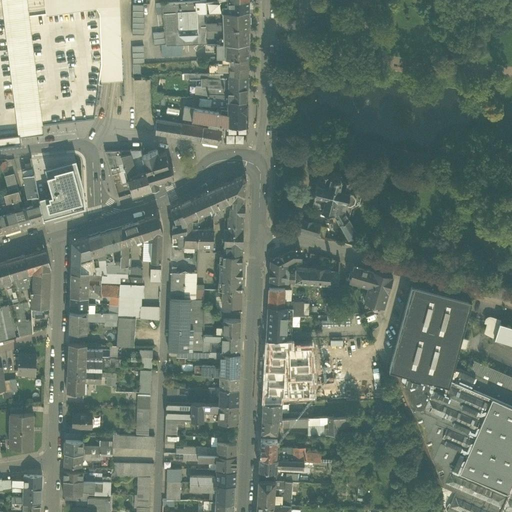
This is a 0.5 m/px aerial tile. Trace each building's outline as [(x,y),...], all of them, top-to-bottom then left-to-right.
[(44,130),(43,122),(41,123),(25,0),(0,0),(0,7),(5,7),(18,117),(8,118),(10,132),(20,131),(20,133),(44,130)] [(25,0),(41,123),(43,122),(94,116),(99,81),(111,80),(122,80),(118,0),(25,0)] [(162,3),(163,14),(175,14),(176,12),(200,11),(200,12),(206,11),(206,0),(162,3)] [(206,0),(206,11),(214,11),(212,0),(207,0),(206,0)] [(222,5),(223,10),(249,9),(248,0),(227,0),(228,5),(222,5)] [(132,5),(132,17),(143,17),(143,5),(132,5)] [(0,144),(21,142),(20,133),(20,131),(10,132),(8,118),(18,117),(5,7),(0,7),(0,144)] [(200,12),(200,27),(206,27),(239,26),(248,25),(249,9),(223,10),(214,11),(206,11),(200,12)] [(248,41),(248,32),(238,31),(201,32),(176,34),(175,14),(163,14),(165,32),(165,38),(166,44),(182,43),(206,42),(217,42),(248,41)] [(132,17),(132,34),(144,34),(144,17),(143,17),(132,17)] [(248,41),(217,42),(217,50),(248,49),(248,41)] [(182,43),(166,44),(161,45),(162,56),(182,55),(182,43)] [(144,64),(144,46),(132,47),(132,64),(144,64)] [(223,68),(229,70),(248,70),(248,56),(222,56),(222,58),(222,65),(209,65),(209,73),(220,73),(223,73),(223,68)] [(248,88),(248,76),(229,76),(229,81),(229,84),(229,88),(248,88)] [(201,86),(208,86),(224,85),(224,84),(229,84),(229,81),(227,81),(227,79),(220,79),(212,78),(208,78),(208,80),(201,80),(201,86)] [(195,96),(207,96),(207,93),(225,94),(225,95),(229,95),(229,88),(229,84),(224,84),(224,85),(208,86),(201,86),(196,86),(195,96)] [(229,100),(232,100),(247,100),(248,88),(229,88),(229,95),(229,100)] [(247,100),(232,100),(232,106),(228,106),(228,113),(228,124),(244,125),(247,125),(247,100)] [(183,117),(197,120),(199,109),(184,107),(183,117)] [(197,120),(209,121),(223,123),(228,124),(228,113),(217,112),(199,109),(197,120)] [(155,132),(180,136),(182,124),(156,120),(155,132)] [(180,136),(200,140),(203,126),(182,123),(182,124),(180,136)] [(208,127),(203,126),(200,140),(219,143),(219,142),(222,143),(225,131),(221,131),(222,129),(212,127),(208,127)] [(120,173),(124,185),(129,184),(127,176),(120,154),(131,153),(131,154),(132,157),(133,156),(132,154),(133,154),(133,150),(105,151),(112,174),(117,172),(118,173),(119,173),(119,172),(121,171),(120,173)] [(145,165),(146,170),(152,187),(159,185),(158,183),(158,182),(165,180),(165,181),(171,179),(170,177),(173,176),(172,172),(174,171),(172,164),(170,165),(168,160),(167,161),(166,158),(168,157),(165,151),(158,153),(157,150),(149,152),(142,154),(145,165)] [(120,154),(127,176),(136,173),(134,168),(135,168),(132,157),(131,154),(131,153),(120,154)] [(40,202),(44,220),(85,207),(81,180),(76,159),(45,168),(52,195),(39,199),(40,202)] [(23,170),(24,175),(33,173),(31,163),(26,164),(27,169),(23,170)] [(132,193),(152,187),(146,170),(136,173),(127,176),(129,184),(132,193)] [(332,211),(348,240),(357,235),(348,219),(349,218),(351,208),(359,203),(361,193),(359,190),(362,186),(359,180),(351,179),(342,177),(342,176),(339,171),(333,170),(329,173),(329,174),(317,172),(315,182),(312,193),(313,193),(312,199),(311,204),(311,205),(321,207),(321,209),(332,211)] [(32,196),(34,204),(40,202),(39,199),(34,173),(33,173),(24,175),(28,197),(32,196)] [(5,177),(10,194),(19,191),(14,174),(5,177)] [(243,176),(222,185),(230,201),(245,194),(246,178),(243,176)] [(218,206),(230,201),(222,185),(207,192),(214,208),(218,206)] [(21,199),(19,191),(10,194),(4,195),(5,197),(6,202),(12,201),(15,210),(21,208),(18,199),(21,199)] [(198,214),(199,215),(202,213),(214,208),(207,192),(199,195),(192,199),(198,214)] [(224,226),(224,233),(243,234),(244,212),(245,212),(245,194),(230,201),(229,215),(228,215),(227,227),(224,226)] [(192,199),(180,204),(186,220),(192,217),(198,214),(192,199)] [(0,214),(15,210),(12,201),(6,202),(0,203),(0,214)] [(225,216),(228,215),(229,215),(230,201),(218,206),(220,217),(225,216)] [(30,205),(27,206),(32,223),(44,220),(40,202),(34,204),(30,205)] [(177,224),(186,220),(180,204),(171,208),(173,213),(176,223),(177,224)] [(20,227),(32,223),(27,206),(21,208),(15,210),(20,227)] [(15,210),(0,214),(0,219),(3,232),(20,227),(15,210)] [(157,214),(138,220),(143,237),(149,235),(162,231),(157,214)] [(195,245),(198,245),(198,227),(192,227),(192,217),(186,220),(184,245),(195,245)] [(316,235),(323,237),(326,226),(319,224),(297,218),(296,221),(292,220),(291,225),(294,226),(293,229),(316,235)] [(138,220),(121,226),(121,245),(129,242),(143,237),(138,220)] [(178,245),(184,245),(186,220),(177,224),(176,223),(172,225),(172,227),(172,244),(178,245)] [(121,226),(100,232),(104,250),(111,248),(121,245),(121,226)] [(213,228),(204,228),(198,227),(198,245),(198,246),(213,246),(213,241),(213,228)] [(162,231),(149,235),(149,239),(152,239),(151,260),(161,261),(162,231)] [(100,232),(88,236),(92,253),(98,252),(104,250),(100,232)] [(89,272),(96,272),(93,259),(92,253),(88,236),(72,241),(71,267),(71,271),(89,272)] [(242,254),(242,240),(224,239),(223,245),(226,245),(226,253),(242,254)] [(120,263),(120,264),(128,265),(128,258),(129,242),(121,245),(120,263)] [(119,281),(120,275),(120,264),(120,263),(114,262),(112,250),(111,248),(104,250),(107,272),(102,272),(101,279),(101,280),(119,281)] [(24,255),(29,272),(50,266),(45,249),(24,255)] [(104,250),(98,252),(99,258),(100,272),(102,272),(107,272),(104,250)] [(270,263),(270,270),(270,276),(269,280),(294,282),(295,271),(289,271),(287,267),(287,263),(296,258),(300,259),(300,250),(290,250),(285,253),(284,252),(278,255),(279,256),(273,259),(273,263),(271,263),(270,263)] [(6,261),(11,278),(29,272),(24,255),(6,261)] [(241,290),(242,261),(220,260),(219,280),(222,280),(222,289),(241,290)] [(6,261),(0,262),(0,281),(11,278),(6,261)] [(128,267),(128,265),(120,264),(120,275),(127,275),(128,275),(128,267)] [(364,301),(383,307),(388,291),(388,292),(393,276),(373,270),(373,271),(354,265),(349,280),(369,286),(364,301)] [(49,306),(50,266),(29,272),(30,299),(31,306),(49,306)] [(128,275),(142,276),(142,268),(130,267),(128,267),(128,275)] [(295,270),(295,271),(294,282),(329,285),(330,270),(330,269),(309,268),(309,271),(295,270)] [(151,281),(161,281),(161,278),(161,269),(151,269),(151,281)] [(329,285),(339,286),(339,271),(330,270),(329,285)] [(71,284),(71,286),(88,287),(88,285),(89,278),(89,272),(71,271),(71,284)] [(170,297),(184,298),(184,272),(171,271),(170,297)] [(18,299),(19,302),(24,301),(30,299),(29,272),(11,278),(14,288),(18,299)] [(197,272),(184,272),(184,298),(191,298),(203,298),(203,288),(196,288),(197,272)] [(119,285),(119,295),(134,296),(142,297),(144,297),(144,284),(142,284),(142,276),(128,275),(127,275),(120,275),(119,281),(119,285)] [(411,284),(388,368),(448,385),(450,378),(454,366),(459,346),(461,337),(471,300),(411,284)] [(101,286),(101,295),(119,295),(119,285),(101,285),(101,286)] [(88,297),(88,296),(88,287),(71,286),(70,297),(88,297)] [(94,291),(88,287),(88,296),(101,299),(101,295),(94,291)] [(268,306),(288,307),(288,302),(288,301),(284,301),(284,288),(269,287),(268,306)] [(11,301),(12,300),(18,299),(14,288),(7,290),(11,301)] [(230,306),(241,306),(241,290),(222,289),(222,296),(222,305),(222,306),(230,306)] [(111,300),(111,304),(118,304),(119,295),(101,295),(101,299),(111,300)] [(118,316),(133,317),(134,296),(119,295),(118,304),(118,312),(118,316)] [(142,297),(134,296),(133,317),(136,317),(141,318),(141,306),(142,297)] [(70,307),(87,308),(88,302),(88,297),(70,297),(70,307)] [(189,351),(191,298),(184,298),(170,297),(168,349),(176,350),(188,351),(189,351)] [(203,298),(191,298),(189,351),(202,351),(202,347),(203,340),(203,339),(203,333),(203,309),(203,298)] [(26,307),(24,301),(19,302),(14,304),(14,306),(17,322),(25,321),(22,307),(26,307)] [(288,307),(293,307),(293,315),(300,315),(303,315),(303,302),(288,302),(288,307)] [(118,312),(118,304),(111,304),(109,304),(108,312),(118,312)] [(0,309),(7,339),(15,337),(14,330),(9,305),(0,307),(0,309)] [(141,318),(159,319),(159,314),(160,306),(141,306),(141,318)] [(268,306),(267,333),(292,332),(292,325),(293,315),(293,307),(288,307),(268,306)] [(203,334),(212,334),(212,310),(203,309),(203,334)] [(86,328),(87,320),(87,311),(70,311),(69,328),(69,331),(86,332),(86,328)] [(104,312),(87,311),(87,320),(104,321),(104,312)] [(104,325),(117,325),(118,316),(118,312),(108,312),(104,312),(104,321),(104,325)] [(333,314),(333,320),(333,326),(351,325),(351,314),(333,314)] [(133,317),(118,316),(117,325),(116,345),(117,345),(134,346),(136,317),(133,317)] [(485,332),(485,333),(494,337),(495,337),(498,325),(493,323),(493,321),(493,319),(490,317),(488,317),(486,319),(486,321),(488,321),(485,331),(485,332)] [(223,318),(223,329),(222,334),(240,335),(240,319),(223,318)] [(18,329),(19,335),(32,333),(31,319),(25,321),(17,322),(18,329)] [(494,338),(511,343),(511,326),(499,322),(494,338)] [(240,335),(222,334),(222,337),(222,347),(222,352),(239,352),(240,335)] [(468,339),(461,337),(459,346),(466,348),(468,339)] [(291,338),(266,339),(263,401),(282,401),(282,396),(314,394),(311,343),(291,344),(291,338)] [(203,340),(202,347),(207,347),(207,351),(211,351),(211,347),(211,340),(203,340)] [(361,342),(347,342),(349,396),(363,395),(361,342)] [(69,343),(68,354),(86,355),(86,349),(86,344),(69,343)] [(335,343),(323,344),(325,398),(337,397),(335,343)] [(220,375),(239,375),(239,352),(222,352),(220,352),(220,358),(220,368),(220,375)] [(25,374),(35,374),(36,355),(18,354),(17,370),(25,370),(25,374)] [(68,354),(68,364),(85,365),(86,359),(86,355),(68,354)] [(463,383),(469,386),(480,362),(474,360),(468,373),(463,383)] [(511,376),(480,362),(469,386),(511,404),(511,376)] [(68,364),(67,375),(85,375),(85,369),(85,365),(68,364)] [(202,374),(202,365),(194,365),(194,374),(202,374)] [(202,374),(215,375),(215,368),(215,366),(202,365),(202,374)] [(450,378),(463,383),(468,373),(454,366),(450,378)] [(454,490),(446,508),(454,511),(455,511),(511,511),(511,404),(469,386),(463,383),(450,378),(448,385),(388,368),(388,369),(402,402),(438,489),(441,484),(454,490)] [(140,392),(150,393),(151,371),(141,370),(140,392)] [(85,383),(85,375),(67,375),(67,393),(84,393),(85,383)] [(219,382),(219,387),(238,388),(239,375),(220,375),(219,382)] [(116,376),(107,376),(106,385),(116,385),(116,376)] [(238,403),(238,388),(219,387),(219,403),(238,403)] [(166,401),(178,401),(179,388),(167,388),(166,401)] [(136,435),(136,436),(148,436),(149,408),(150,395),(137,394),(137,408),(136,435)] [(177,419),(183,420),(184,401),(178,401),(166,401),(166,417),(165,419),(177,419)] [(202,420),(202,409),(203,402),(184,401),(183,420),(202,420)] [(219,403),(203,402),(202,409),(218,410),(218,421),(237,422),(238,403),(219,403)] [(281,418),(281,417),(281,412),(281,404),(263,404),(262,418),(278,418),(281,418)] [(9,447),(33,447),(33,413),(22,413),(10,413),(9,447)] [(82,427),(93,428),(93,414),(73,413),(72,426),(72,427),(82,427)] [(328,416),(328,426),(338,425),(338,424),(347,424),(346,415),(328,416)] [(308,434),(325,434),(325,426),(328,426),(328,416),(319,416),(319,423),(307,423),(308,434)] [(262,418),(261,431),(277,430),(278,424),(278,418),(262,418)] [(165,434),(176,435),(177,419),(165,419),(165,434)] [(325,426),(325,434),(336,434),(338,434),(338,425),(328,426),(325,426)] [(113,447),(136,448),(136,436),(119,435),(119,434),(113,434),(113,442),(113,447)] [(154,436),(148,436),(136,436),(136,448),(154,449),(154,436)] [(211,436),(211,446),(216,447),(216,442),(226,442),(226,437),(211,436)] [(260,458),(276,459),(277,447),(277,439),(261,438),(260,458)] [(65,439),(65,452),(99,453),(100,446),(83,446),(83,440),(65,439)] [(99,453),(112,453),(113,453),(113,447),(113,442),(112,442),(100,441),(100,446),(99,453)] [(236,442),(226,442),(216,442),(216,447),(211,446),(211,448),(196,448),(196,454),(216,454),(236,455),(236,442)] [(293,451),(287,450),(286,459),(303,460),(319,461),(320,451),(304,450),(304,446),(293,445),(293,448),(293,451)] [(176,447),(176,453),(175,460),(196,460),(196,454),(196,448),(176,447)] [(276,459),(286,459),(287,450),(287,448),(277,447),(276,459)] [(99,459),(99,453),(65,452),(64,464),(82,464),(82,458),(99,459)] [(236,455),(216,454),(216,461),(215,467),(235,468),(236,455)] [(303,468),(303,460),(286,459),(276,459),(260,458),(259,470),(277,471),(277,466),(303,468)] [(111,475),(135,476),(136,463),(112,463),(111,468),(111,475)] [(153,464),(136,463),(135,476),(137,476),(150,476),(153,476),(153,464)] [(166,468),(166,482),(178,482),(181,482),(181,468),(166,468)] [(190,475),(190,482),(235,484),(235,470),(217,469),(217,478),(214,478),(214,476),(199,475),(190,475)] [(63,480),(82,480),(82,471),(64,471),(63,480)] [(89,472),(82,471),(82,480),(95,481),(95,476),(89,475),(89,472)] [(275,481),(276,481),(276,473),(259,472),(259,480),(275,481)] [(24,475),(24,480),(24,485),(41,486),(42,475),(24,475)] [(137,476),(137,488),(150,488),(150,476),(137,476)] [(65,494),(77,494),(81,494),(82,490),(82,480),(63,480),(63,494),(65,494)] [(82,490),(94,491),(95,481),(82,480),(82,490)] [(257,503),(274,504),(275,497),(275,481),(259,480),(257,503)] [(108,481),(95,481),(94,491),(94,495),(107,495),(108,481)] [(166,482),(165,500),(178,500),(178,482),(166,482)] [(216,489),(215,493),(215,501),(234,502),(235,484),(190,482),(189,491),(213,492),(213,489),(216,489)] [(285,497),(275,497),(274,504),(291,505),(292,483),(286,482),(285,497)] [(438,489),(446,508),(454,490),(441,484),(438,489)] [(23,491),(23,497),(23,503),(40,503),(41,486),(24,485),(23,491)] [(88,500),(77,499),(77,494),(65,494),(65,499),(77,500),(76,508),(88,508),(88,500)] [(133,507),(136,507),(149,508),(150,495),(137,495),(134,495),(133,507)] [(88,500),(88,508),(92,508),(92,509),(110,510),(110,499),(88,498),(88,500)] [(233,511),(234,502),(215,501),(215,510),(214,511),(233,511)] [(23,509),(22,511),(40,511),(40,503),(23,503),(23,509)] [(273,511),(274,510),(274,504),(257,503),(256,511),(273,511)]
